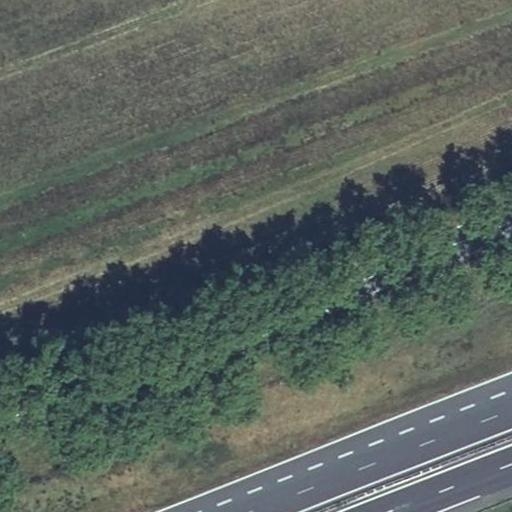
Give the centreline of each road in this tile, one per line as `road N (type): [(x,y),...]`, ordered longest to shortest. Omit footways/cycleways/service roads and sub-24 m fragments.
road 1 (primary): [(0,419),(511,218)]
road 2 (motorway): [(416,447),(254,511)]
road 3 (motorway): [(386,511),(511,462)]
